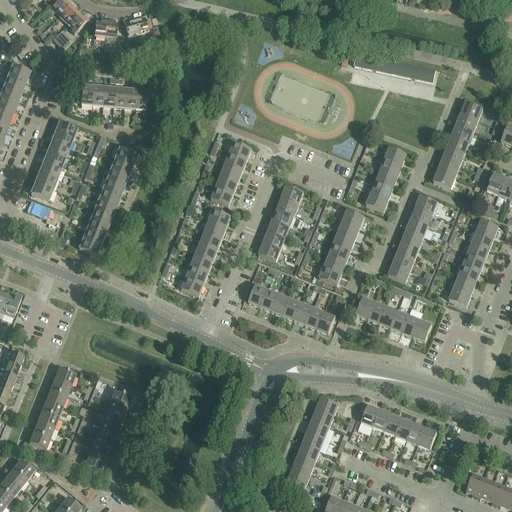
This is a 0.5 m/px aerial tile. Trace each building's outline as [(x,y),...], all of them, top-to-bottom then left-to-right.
[(65,0),(63,0),(57,7),(53,11),(61,19),(73,8),(65,0)] [(73,8),(61,19),(69,27),(81,16),(73,8)] [(81,16),(69,27),(74,32),(71,35),(75,38),(89,24),(81,16)] [(145,21),(134,24),(138,38),(148,35),(147,31),(151,30),(149,22),(145,23),(145,21)] [(94,40),(93,48),(104,49),(104,47),(105,41),(107,24),(96,23),(94,32),(94,40)] [(105,41),(104,47),(116,48),(116,42),(118,26),(107,24),(105,41)] [(134,24),(124,26),(127,40),(138,38),(134,24)] [(358,56),(355,70),(433,86),(436,73),(358,56)] [(12,68),(8,79),(25,86),(30,75),(12,68)] [(25,86),(8,79),(4,89),(22,95),(25,86)] [(22,95),(4,89),(0,99),(17,106),(22,95)] [(81,107),(92,108),(94,90),(82,89),(81,107)] [(104,91),(94,90),(92,108),(103,109),(104,91)] [(115,92),(104,91),(103,109),(113,110),(115,92)] [(126,93),(115,92),(113,110),(124,111),(126,93)] [(137,94),(126,93),(124,111),(135,112),(137,94)] [(137,94),(135,112),(135,113),(136,115),(145,115),(146,113),(146,114),(148,95),(137,94)] [(17,106),(0,99),(0,110),(13,116),(17,106)] [(465,106),(461,117),(478,124),(483,112),(465,106)] [(13,116),(0,110),(0,121),(9,126),(13,116)] [(461,117),(456,129),(474,136),(478,124),(461,117)] [(9,126),(0,121),(0,133),(5,136),(9,126)] [(59,125),(55,136),(72,143),(76,132),(59,125)] [(501,145),(511,149),(511,129),(508,128),(501,145)] [(456,129),(452,140),(469,147),(474,136),(456,129)] [(55,136),(51,146),(68,153),(72,143),(55,136)] [(452,140),(447,151),(465,158),(469,147),(452,140)] [(51,146),(47,156),(64,163),(68,153),(51,146)] [(234,146),(230,157),(247,164),(252,153),(234,146)] [(119,151),(115,161),(133,168),(137,158),(119,151)] [(389,151),(385,163),(402,170),(407,158),(389,151)] [(447,151),(443,163),(460,169),(465,158),(447,151)] [(47,156),(43,166),(60,173),(64,163),(47,156)] [(247,164),(230,157),(225,169),(242,176),(247,164)] [(133,168),(115,161),(111,171),(129,178),(133,168)] [(402,170),(385,163),(380,174),(397,181),(402,170)] [(443,163),(438,174),(455,181),(460,169),(443,163)] [(43,166),(39,176),(56,183),(60,173),(43,166)] [(242,176),(225,169),(221,180),(238,187),(242,176)] [(129,178),(111,171),(107,181),(124,188),(129,178)] [(397,181),(380,174),(376,186),(393,193),(397,181)] [(433,186),(451,193),(455,181),(438,174),(433,186)] [(39,176),(35,186),(52,193),(56,183),(39,176)] [(487,194),(499,199),(506,181),(494,177),(487,194)] [(238,187),(221,180),(216,191),(233,198),(238,187)] [(124,188),(107,181),(103,191),(120,198),(124,188)] [(511,198),(511,184),(506,181),(499,199),(510,203),(511,198)] [(31,196),(48,203),(52,193),(35,186),(31,196)] [(393,193),(376,186),(371,197),(388,204),(393,193)] [(286,190),(282,201),(299,208),(304,197),(286,190)] [(120,198),(103,191),(99,201),(116,208),(120,198)] [(233,198),(216,191),(211,203),(229,210),(233,198)] [(388,204),(371,197),(366,209),(384,216),(388,204)] [(420,200),(416,211),(433,218),(438,207),(420,200)] [(116,208),(99,201),(95,211),(112,218),(116,208)] [(282,201),(277,213),(294,220),(299,208),(282,201)] [(489,206),(486,213),(492,215),(495,209),(489,206)] [(112,218),(95,211),(91,222),(108,229),(112,218)] [(416,211),(411,223),(428,230),(433,218),(416,211)] [(214,213),(209,225),(226,232),(231,220),(214,213)] [(277,213),(273,224),(290,231),(294,220),(277,213)] [(347,214),(342,226),(360,233),(364,221),(347,214)] [(108,229),(91,222),(87,231),(104,239),(108,229)] [(411,223),(407,234),(424,241),(428,230),(411,223)] [(273,224),(268,235),(285,242),(290,231),(273,224)] [(481,224),(476,236),(494,243),(498,231),(481,224)] [(226,232),(209,225),(204,236),(222,243),(226,232)] [(360,233),(342,226),(338,237),(355,244),(360,233)] [(104,239),(87,231),(83,241),(100,248),(104,239)] [(407,234),(402,245),(419,252),(424,241),(407,234)] [(268,235),(264,247),(281,254),(285,242),(268,235)] [(222,243),(204,236),(200,248),(217,254),(222,243)] [(494,243),(476,236),(472,247),(489,254),(494,243)] [(355,244),(338,237),(333,248),(351,255),(355,244)] [(100,248),(83,241),(79,252),(96,259),(100,248)] [(402,245),(397,257),(415,264),(419,252),(402,245)] [(276,265),(281,254),(264,247),(259,258),(276,265)] [(489,254),(472,247),(467,258),(485,265),(489,254)] [(217,254),(200,248),(195,259),(213,266),(217,254)] [(351,255),(333,248),(329,260),(346,267),(351,255)] [(397,257),(393,268),(410,275),(415,264),(397,257)] [(485,265),(467,258),(463,270),(480,277),(485,265)] [(213,266),(195,259),(191,270),(208,277),(213,266)] [(346,267),(329,260),(324,271),(342,278),(346,267)] [(388,280),(406,287),(410,275),(393,268),(388,280)] [(208,277),(191,270),(186,282),(204,288),(208,277)] [(480,277),(463,270),(458,281),(476,288),(480,277)] [(342,278),(324,271),(320,283),(337,290),(342,278)] [(476,288),(458,281),(454,292),(471,299),(476,288)] [(204,288),(186,282),(182,293),(199,300),(204,288)] [(249,306),(260,310),(267,293),(255,288),(249,306)] [(471,299),(454,292),(449,304),(466,311),(471,299)] [(279,298),(267,293),(260,310),(272,315),(279,298)] [(7,297),(1,295),(0,298),(0,315),(4,317),(12,296),(8,295),(7,297)] [(16,298),(12,296),(4,317),(14,321),(21,303),(15,300),(16,298)] [(290,302),(279,298),(272,315),(283,319),(290,302)] [(356,318),(368,323),(375,306),(363,301),(356,318)] [(301,307),(290,302),(283,319),(294,324),(301,307)] [(386,310),(375,306),(368,323),(379,328),(386,310)] [(312,311),(301,307),(294,324),(306,329),(312,311)] [(398,315),(386,310),(379,328),(391,332),(398,315)] [(324,316),(312,311),(306,329),(317,333),(324,316)] [(409,319),(398,315),(391,332),(402,337),(409,319)] [(336,320),(324,316),(317,333),(329,338),(336,320)] [(420,324),(409,319),(402,337),(413,341),(420,324)] [(432,329),(420,324),(413,341),(425,346),(432,329)] [(7,353),(3,364),(20,370),(24,360),(7,353)] [(20,370),(3,364),(0,371),(0,374),(16,381),(20,370)] [(59,372),(54,383),(71,389),(76,379),(59,372)] [(0,374),(0,385),(12,391),(16,381),(0,374)] [(54,383),(50,393),(67,400),(71,389),(54,383)] [(0,385),(0,397),(8,401),(12,391),(0,385)] [(50,393),(46,404),(63,411),(67,400),(50,393)] [(114,394),(110,405),(127,412),(131,401),(114,394)] [(321,402),(316,413),(316,414),(334,421),(338,409),(321,402)] [(46,404),(42,415),(58,421),(63,411),(46,404)] [(127,412),(110,405),(106,416),(123,422),(127,412)] [(361,426),(373,431),(380,413),(368,409),(361,426)] [(391,418),(380,413),(373,431),(384,435),(391,418)] [(316,414),(312,425),(329,432),(334,421),(316,414)] [(42,415),(37,425),(54,432),(58,421),(42,415)] [(123,422),(106,416),(102,426),(118,433),(123,422)] [(403,422),(391,418),(384,435),(396,440),(403,422)] [(414,427),(403,422),(396,440),(407,444),(414,427)] [(37,425),(33,436),(50,442),(54,432),(37,425)] [(312,425),(307,436),(325,443),(329,432),(312,425)] [(118,433),(102,426),(97,437),(114,444),(118,433)] [(425,432),(414,427),(407,444),(418,449),(425,432)] [(437,436),(425,432),(418,449),(430,454),(437,436)] [(46,453),(50,442),(33,436),(29,447),(46,453)] [(307,436),(303,447),(303,448),(320,455),(325,443),(307,436)] [(114,444),(97,437),(93,447),(110,454),(114,444)] [(110,454),(93,447),(89,458),(106,465),(110,454)] [(303,448),(298,459),(316,466),(320,455),(303,448)] [(106,465),(89,458),(85,469),(101,476),(106,465)] [(298,459),(294,470),(311,477),(316,466),(298,459)] [(20,463),(13,472),(27,484),(35,474),(20,463)] [(294,470),(289,481),(289,482),(306,489),(311,477),(294,470)] [(13,472),(6,481),(20,492),(27,484),(13,472)] [(473,497),(472,500),(476,502),(484,482),(473,478),(466,495),(473,497)] [(6,481),(0,488),(0,491),(13,501),(20,492),(6,481)] [(302,500),(306,489),(289,482),(284,493),(302,500)] [(484,482),(476,502),(480,503),(480,504),(481,501),(487,503),(494,486),(484,482)] [(494,486),(487,503),(493,505),(492,508),(496,510),(504,490),(494,486)] [(511,493),(504,490),(496,510),(500,511),(501,509),(507,511),(511,499),(511,493)] [(0,491),(0,505),(6,510),(13,501),(0,491)] [(67,500),(60,510),(62,511),(81,511),(67,500)] [(326,511),(340,511),(343,505),(332,500),(326,511)]
